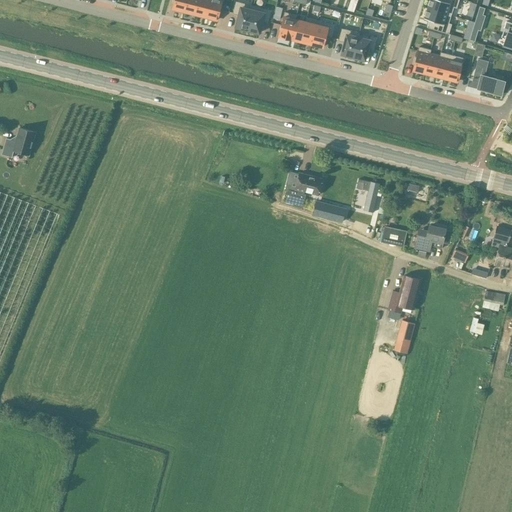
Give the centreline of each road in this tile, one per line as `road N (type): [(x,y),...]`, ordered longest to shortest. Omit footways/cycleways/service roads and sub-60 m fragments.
road 1 (tertiary): [(0,56),(484,178)]
road 2 (residential): [(52,0),(388,84)]
road 3 (unclassified): [(511,289),(350,233)]
road 4 (residential): [(388,84),(502,115),(511,100)]
